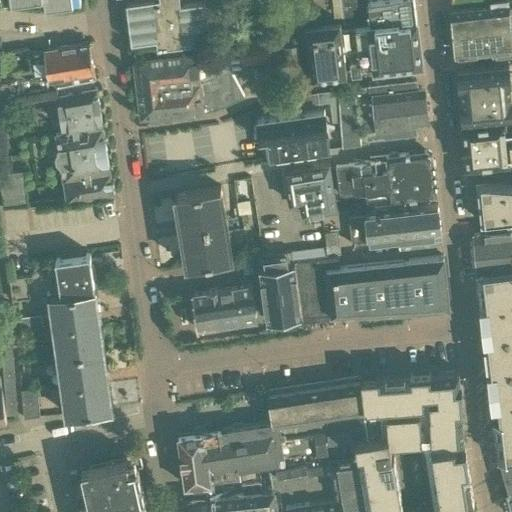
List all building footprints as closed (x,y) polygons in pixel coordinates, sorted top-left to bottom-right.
[(127,0),(126,0),(132,41),(159,37),(160,45),(211,39),(206,0),(193,0),(180,2),(179,0),(127,0)] [(340,0),(343,19),(344,26),(345,26),(356,24),(381,21),(399,19),(399,22),(417,20),(414,0),(340,0)] [(492,4),(451,9),(454,32),(511,26),(511,4),(508,5),(507,0),(496,0),(491,0),(492,4)] [(310,5),(272,9),(275,34),(305,30),(304,24),(319,22),(318,16),(312,17),(310,5)] [(343,19),(319,22),(304,24),(305,30),(311,78),(347,74),(342,26),(345,26),(344,26),(343,19)] [(422,63),(417,20),(399,22),(399,19),(381,21),(356,24),(361,71),(422,63)] [(511,26),(454,32),(456,55),(496,51),(496,54),(511,52),(511,26)] [(196,52),(134,57),(137,90),(155,87),(155,85),(200,81),(201,95),(235,76),(231,71),(244,69),(243,62),(270,59),(267,34),(239,37),(241,51),(229,52),(228,48),(196,51),(196,52)] [(95,70),(90,40),(43,47),(43,48),(28,50),(31,69),(15,71),(16,76),(0,78),(0,95),(22,92),(22,91),(35,89),(56,85),(93,78),(96,77),(94,70),(95,70)] [(297,44),(284,45),(287,68),(300,66),(297,44)] [(511,88),(509,62),(457,66),(460,87),(462,100),(461,100),(463,121),(511,115),(511,88)] [(155,87),(137,90),(141,116),(150,115),(203,110),(203,109),(218,105),(243,92),(235,76),(201,95),(200,81),(155,85),(155,87)] [(93,78),(56,85),(58,93),(57,93),(63,130),(103,124),(97,85),(94,85),(93,78)] [(354,86),(338,88),(340,114),(357,112),(357,107),(374,105),(374,110),(426,104),(424,85),(416,86),(415,78),(367,84),(354,86)] [(338,88),(317,90),(318,101),(329,100),(332,120),(340,119),(340,114),(338,88)] [(375,115),(362,117),(365,138),(417,131),(416,123),(428,121),(426,104),(374,110),(375,115)] [(324,107),(257,116),(261,139),(269,138),(271,155),(329,147),(326,129),(327,129),(324,107)] [(357,112),(340,114),(340,119),(342,145),(361,140),(357,112)] [(463,121),(464,136),(465,151),(466,151),(468,166),(510,161),(509,160),(511,159),(511,115),(463,121)] [(63,130),(56,131),(67,198),(114,191),(103,124),(63,130)] [(371,160),(337,164),(340,192),(390,186),(392,200),(437,194),(432,154),(426,149),(399,152),(396,151),(391,151),(388,154),(371,156),(371,160)] [(329,160),(285,168),(291,201),(301,199),(302,204),(304,211),(337,206),(329,160)] [(24,168),(0,170),(0,181),(4,205),(27,202),(24,168)] [(511,216),(511,176),(486,175),(479,176),(484,219),(511,216)] [(221,184),(175,191),(187,262),(232,255),(221,184)] [(438,203),(349,214),(353,242),(370,241),(399,237),(400,245),(442,240),(438,203)] [(337,229),(325,230),(327,244),(328,254),(339,252),(340,252),(337,229)] [(511,237),(511,229),(475,232),(478,269),(489,267),(489,264),(511,262),(511,237)] [(302,311),(295,258),(292,258),(291,258),(290,248),(258,253),(267,317),(302,311)] [(31,272),(9,276),(12,298),(51,292),(95,286),(94,279),(96,278),(100,276),(104,275),(107,272),(110,270),(111,269),(112,267),(112,265),(112,263),(111,264),(110,262),(109,261),(108,260),(106,259),(105,258),(103,258),(102,258),(102,257),(100,257),(96,256),(91,256),(90,251),(55,256),(56,261),(53,261),(45,263),(38,266),(31,270),(31,272)] [(328,254),(297,257),(303,313),(319,312),(450,305),(444,254),(340,264),(339,252),(328,254)] [(511,267),(478,270),(489,367),(488,367),(492,403),(493,403),(499,457),(500,457),(511,453),(511,267)] [(209,289),(192,291),(197,326),(257,317),(252,282),(218,287),(218,285),(208,287),(209,289)] [(95,286),(51,292),(56,332),(100,326),(95,286)] [(9,300),(0,300),(0,323),(7,411),(17,411),(9,300)] [(100,326),(56,332),(61,372),(106,365),(100,326)] [(106,365),(61,372),(67,411),(111,405),(106,365)] [(469,470),(464,439),(462,412),(463,412),(460,381),(459,369),(431,371),(410,372),(410,373),(380,375),(380,374),(376,374),(365,375),(361,376),(361,377),(360,378),(367,432),(355,433),(355,435),(365,494),(367,511),(475,511),(469,470)] [(367,432),(360,378),(359,377),(268,390),(272,418),(326,411),(330,439),(355,435),(355,433),(367,432)] [(37,385),(21,387),(24,416),(40,413),(37,385)] [(180,432),(178,432),(185,482),(192,482),(240,477),(240,468),(270,463),(279,461),(279,459),(332,451),(330,439),(326,411),(272,418),(180,432)] [(310,496),(276,501),(277,511),(365,511),(363,495),(365,494),(355,435),(330,439),(332,451),(333,453),(304,456),(310,496)] [(511,453),(500,457),(508,487),(506,487),(508,495),(509,495),(511,507),(511,453)] [(149,511),(136,454),(89,464),(100,511),(149,511)] [(273,489),(194,497),(190,497),(192,511),(277,511),(276,501),(310,496),(304,456),(279,461),(270,463),(273,489)] [(240,477),(192,482),(194,497),(273,489),(270,463),(240,468),(240,477)]
